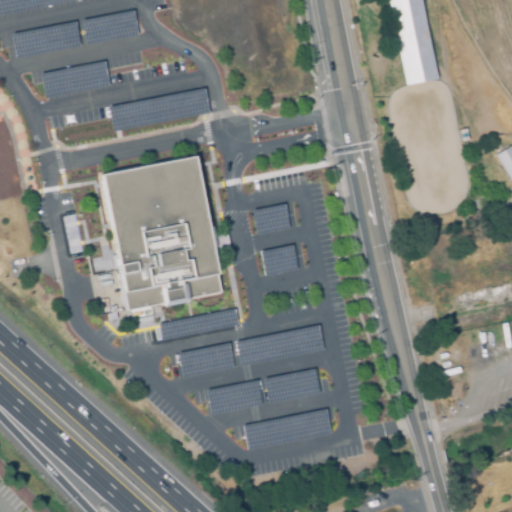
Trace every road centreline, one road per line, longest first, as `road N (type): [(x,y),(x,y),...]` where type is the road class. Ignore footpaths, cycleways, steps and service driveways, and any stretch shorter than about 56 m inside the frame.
road 1 (secondary): [(446,511),(358,133)]
road 2 (motorway): [(196,511),(0,333)]
road 3 (motorway): [(0,393),(131,511)]
road 4 (motorway): [(0,403),(97,511)]
